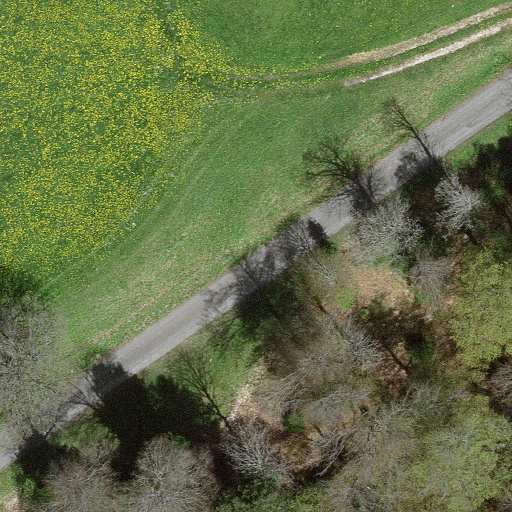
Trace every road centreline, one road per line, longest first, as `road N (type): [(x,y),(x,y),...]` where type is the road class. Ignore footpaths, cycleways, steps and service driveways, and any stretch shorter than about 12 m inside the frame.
road 1 (unclassified): [(0,452),(511,95)]
road 2 (track): [(511,13),(314,84),(236,98),(177,84),(165,64),(158,0)]
